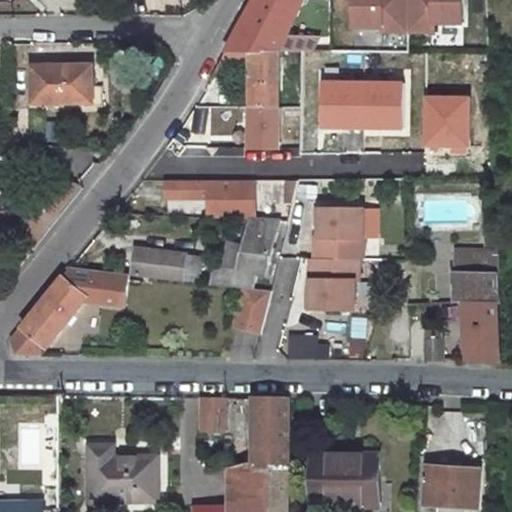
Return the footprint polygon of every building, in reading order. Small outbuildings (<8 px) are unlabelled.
[(257,0),(228,53),(277,53),(285,36),(302,0),(257,0)] [(386,33),(410,33),(410,0),(355,0),(355,29),(386,29),(386,33)] [(410,0),(410,33),(436,33),(436,24),(465,24),(465,0),(410,0)] [(285,36),(277,53),(281,53),(312,54),(316,37),(285,36)] [(281,53),(277,53),(228,53),(221,64),(252,64),(253,148),(281,148),(281,53)] [(90,67),(35,67),(35,103),(87,103),(87,108),(104,109),(104,88),(97,87),(97,70),(90,71),(90,67)] [(404,81),(315,81),(314,130),(404,130),(404,81)] [(420,95),(420,150),(467,150),(467,95),(420,95)] [(253,152),(235,153),(235,181),(254,180),(253,152)] [(39,202),(20,226),(25,229),(42,242),(84,189),(53,174),(39,202)] [(235,181),(168,181),(167,199),(211,199),(209,219),(253,221),(257,222),(259,181),(254,180),(235,181)] [(284,181),(276,213),(285,215),(284,219),(292,222),(303,180),(284,181)] [(361,260),(365,260),(367,209),(321,208),(320,237),(316,237),(316,258),(361,260)] [(281,223),(253,222),(246,250),(229,245),(223,268),(218,267),(213,285),(245,288),(252,289),(255,275),(267,278),(281,223)] [(0,263),(8,270),(5,274),(11,279),(42,242),(25,229),(0,260),(0,263)] [(484,251),(456,251),(456,302),(467,301),(467,303),(501,303),(499,250),(484,250),(484,251)] [(133,275),(183,281),(186,256),(136,251),(133,275)] [(183,281),(199,283),(202,258),(186,256),(183,281)] [(360,281),(361,260),(316,258),(312,259),(310,309),(356,310),(356,281),(360,281)] [(17,357),(41,357),(88,297),(98,298),(98,303),(125,306),(129,275),(72,268),(11,343),(17,357)] [(262,336),(274,292),(252,289),(245,288),(235,329),(262,336)] [(366,336),(368,320),(349,318),(348,334),(366,336)] [(303,359),(303,332),(285,332),(285,359),(303,359)] [(361,358),(364,339),(348,336),(345,356),(361,358)] [(428,338),(427,362),(445,362),(445,338),(428,338)] [(203,398),(203,431),(227,432),(228,398),(203,398)] [(254,470),(253,487),(290,488),(291,399),(256,399),(254,470)] [(118,444),(92,444),(93,501),(161,501),(161,457),(118,457),(118,444)] [(315,448),(314,502),(380,503),(380,451),(315,448)] [(429,467),(426,505),(440,506),(439,511),(466,511),(467,508),(480,509),(483,471),(429,467)] [(289,511),(290,488),(253,487),(254,470),(229,472),(230,509),(230,511),(289,511)]
